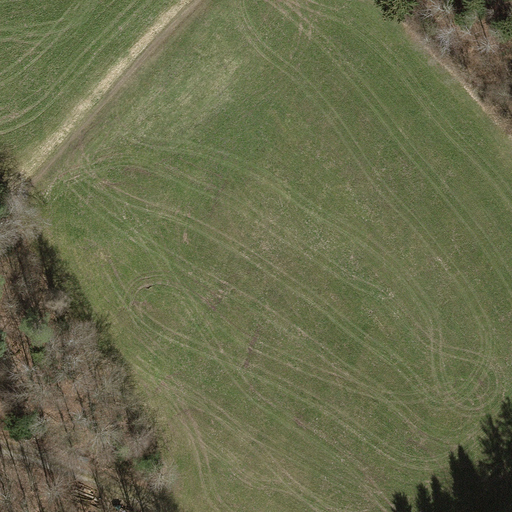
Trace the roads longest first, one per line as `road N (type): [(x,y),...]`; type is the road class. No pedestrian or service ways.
road 1 (track): [(0,210),(197,0)]
road 2 (track): [(374,0),(511,145)]
road 3 (track): [(0,447),(162,511)]
